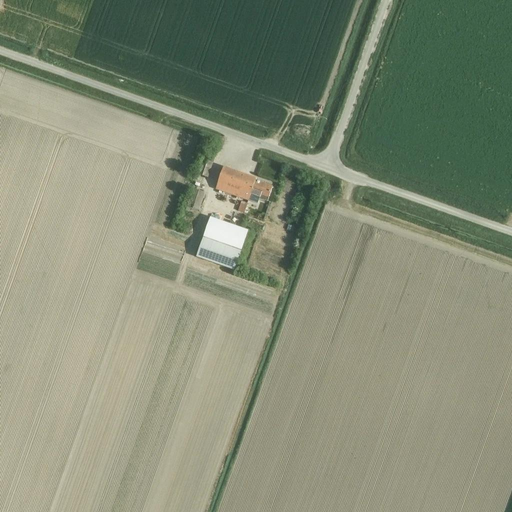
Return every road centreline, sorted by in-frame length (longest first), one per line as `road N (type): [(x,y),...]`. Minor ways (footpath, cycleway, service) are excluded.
road 1 (unclassified): [(326,167),(0,52)]
road 2 (unclassified): [(511,233),(326,167)]
road 3 (unclassified): [(326,167),(385,0)]
